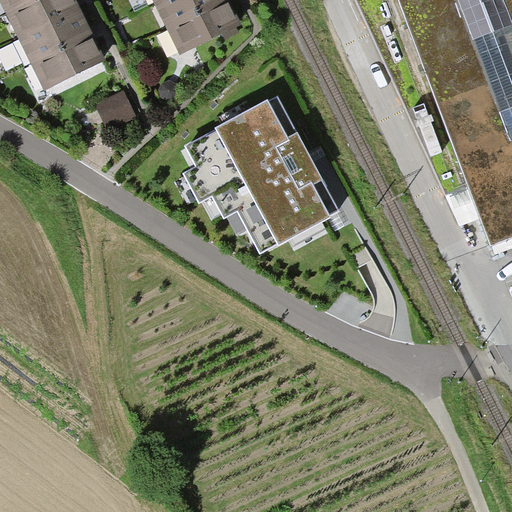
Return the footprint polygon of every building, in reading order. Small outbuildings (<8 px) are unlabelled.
[(0,0),(45,94),(107,64),(94,38),(91,31),(75,0),(0,0)] [(154,0),(182,54),(242,25),(230,1),(229,0),(154,0)] [(511,0),(397,0),(492,241),(511,232),(511,0)] [(125,92),(95,107),(109,134),(139,119),(125,92)] [(262,252),(338,213),(280,101),(188,148),(200,171),(190,177),(203,202),(214,197),(225,218),(240,210),(262,252)]
